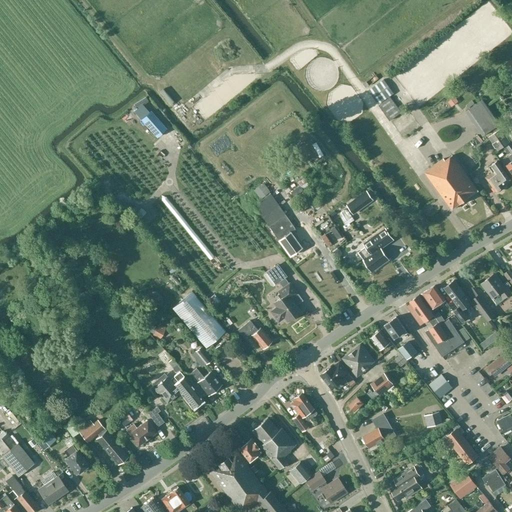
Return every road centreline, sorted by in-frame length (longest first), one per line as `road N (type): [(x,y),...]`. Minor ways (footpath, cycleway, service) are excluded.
road 1 (tertiary): [(89,511),(300,360)]
road 2 (tertiary): [(300,360),(511,224)]
road 3 (residential): [(381,511),(300,360)]
